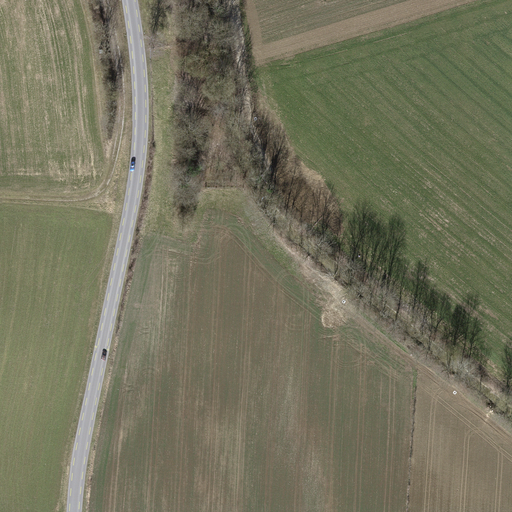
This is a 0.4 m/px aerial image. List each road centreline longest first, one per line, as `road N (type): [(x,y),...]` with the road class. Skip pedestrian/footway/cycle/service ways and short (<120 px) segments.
road 1 (primary): [(75,511),(136,184),(141,99),(131,0)]
road 2 (track): [(0,195),(83,196),(107,179),(121,90),(105,0)]
